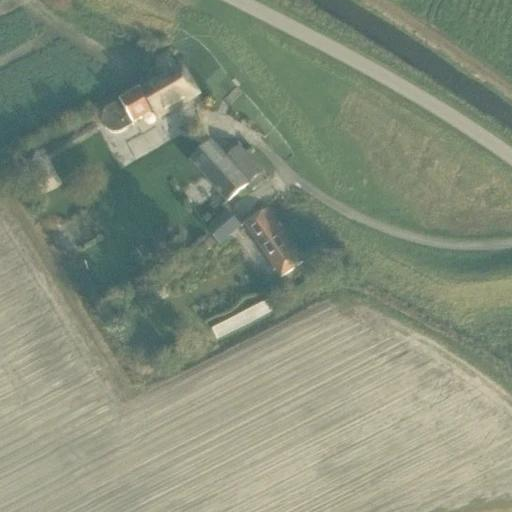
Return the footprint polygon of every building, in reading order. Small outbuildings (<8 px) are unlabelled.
[(134,127),(133,124),(151,113),(157,123),(201,96),(183,66),(141,91),(139,88),(119,101),(120,103),(107,111),(103,115),(102,120),(102,126),(105,131),(109,134),(113,135),(117,136),(120,135),(134,127)] [(210,147),(193,161),(229,203),(248,186),(253,192),(268,179),(240,147),(223,162),(210,147)] [(29,175),(43,168),(36,154),(22,162),(29,175)] [(304,264),(267,209),(244,225),(281,280),(304,264)] [(205,230),(220,247),(242,228),(227,211),(205,230)] [(153,259),(145,246),(131,255),(138,268),(153,259)]
